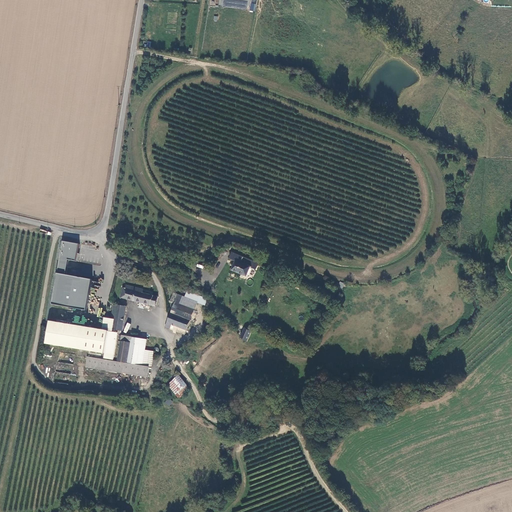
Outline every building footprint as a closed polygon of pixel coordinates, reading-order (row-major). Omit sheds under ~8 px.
[(54,304),(88,311),(94,279),(67,275),(69,259),(77,261),(77,260),(80,244),(64,241),(54,304)] [(235,262),(232,272),(247,278),(251,269),(256,271),(259,264),(230,254),(228,260),(235,262)] [(119,298),(154,306),(156,296),(141,292),(142,289),(125,285),(124,288),(122,288),(119,298)] [(184,297),(196,301),(204,304),(206,299),(186,292),(184,297)] [(196,301),(184,297),(173,293),(170,301),(175,303),(193,310),(196,301)] [(171,314),(189,320),(193,310),(175,303),(171,314)] [(123,331),(125,307),(113,305),(112,319),(105,318),(104,328),(106,329),(110,329),(107,352),(106,358),(115,359),(118,333),(112,332),(113,330),(123,331)] [(171,314),(170,313),(165,328),(170,330),(172,325),(186,330),(189,320),(171,314)] [(104,328),(50,319),(47,342),(103,351),(106,329),(104,328)] [(244,329),(239,338),(246,342),(250,333),(244,329)] [(90,368),(150,374),(151,373),(149,372),(149,366),(152,366),(153,350),(146,349),(147,338),(132,337),(132,342),(121,341),(119,360),(91,358),(90,368)] [(179,373),(168,381),(175,391),(187,383),(179,373)] [(187,383),(175,391),(178,395),(190,386),(187,383)]
